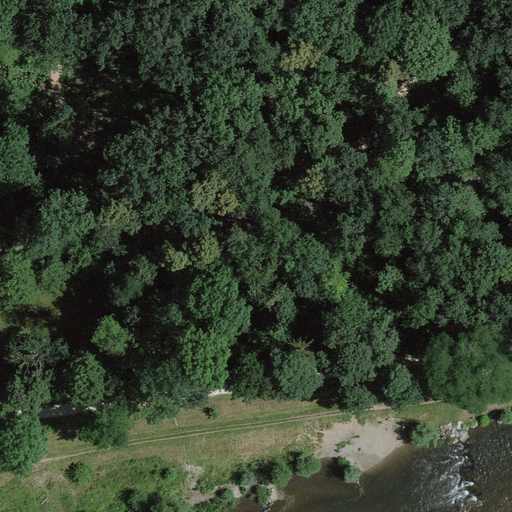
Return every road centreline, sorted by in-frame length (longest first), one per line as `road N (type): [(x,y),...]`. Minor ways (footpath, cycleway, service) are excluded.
road 1 (track): [(0,255),(511,179)]
road 2 (track): [(0,420),(511,346)]
